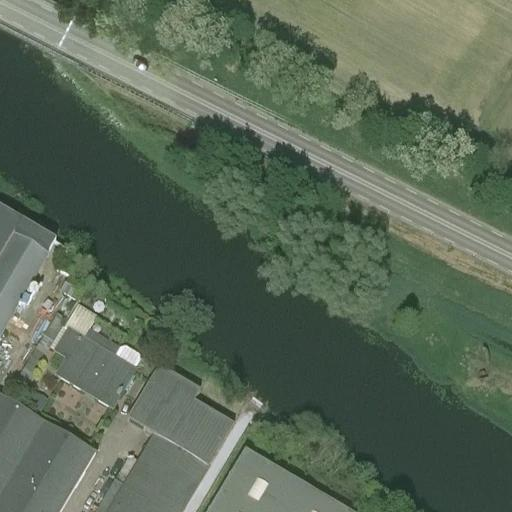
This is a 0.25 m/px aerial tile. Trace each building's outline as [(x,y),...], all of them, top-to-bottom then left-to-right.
[(0,511),(62,511),(94,459),(0,402),(0,338),(54,246),(0,214),(0,511)] [(77,305),(86,290),(68,280),(59,295),(77,305)] [(136,373),(134,372),(140,363),(139,358),(125,350),(119,351),(118,352),(89,334),(96,321),(77,309),(63,332),(61,331),(49,351),(53,354),(52,356),(63,363),(53,379),(111,415),(136,373)] [(20,400),(30,383),(66,322),(55,316),(9,393),(20,400)] [(96,511),(183,511),(207,472),(232,429),(192,406),(199,395),(157,371),(126,424),(151,439),(137,464),(128,459),(96,511)] [(338,511),(243,455),(208,511),(338,511)]
